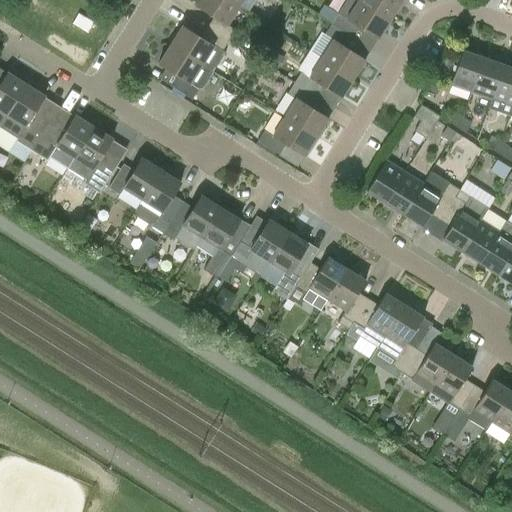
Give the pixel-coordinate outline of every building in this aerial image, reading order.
[(235,30),(226,25),(238,6),(229,0),(197,0),(195,5),(213,17),(207,27),(228,40),(235,30)] [(345,0),(331,24),(352,37),(359,27),(377,39),(389,20),(371,8),(358,0),(345,0)] [(358,0),(389,20),(401,0),(400,0),(358,0)] [(324,34),(333,39),(321,58),(352,78),(364,59),(346,47),(352,37),(331,24),(324,34)] [(201,37),(182,25),(170,44),(201,64),(213,45),(222,51),(228,40),(207,27),(201,37)] [(213,71),(201,64),(170,44),(158,62),(158,63),(176,75),(170,85),(191,99),(198,88),(203,88),(213,71)] [(266,60),(278,68),(285,57),(272,50),(266,60)] [(462,50),(450,84),(471,92),(483,57),(462,50)] [(483,57),(471,92),(492,99),(504,65),(483,57)] [(309,77),(301,72),(294,82),(315,96),(322,86),(340,97),(352,78),(321,58),(309,77)] [(511,67),(504,65),(492,99),(511,106),(511,105),(511,67)] [(0,124),(26,84),(7,72),(0,82),(0,124)] [(437,95),(444,83),(434,77),(426,88),(437,95)] [(287,93),(296,98),(284,117),(315,137),(327,118),(309,106),(315,96),(294,82),(287,93)] [(44,96),(26,84),(0,124),(0,126),(17,137),(15,140),(31,150),(53,114),(38,105),(44,96)] [(440,116),(421,104),(414,116),(421,120),(414,130),(426,138),(437,120),(439,117),(440,116)] [(453,112),(447,122),(456,127),(462,118),(453,112)] [(93,127),(74,115),(69,123),(53,114),(31,150),(47,160),(50,156),(68,167),(93,127)] [(264,130),(257,141),(278,154),(285,144),(303,156),(315,137),(284,117),(272,135),(264,130)] [(465,132),(470,123),(462,118),(456,127),(465,132)] [(456,132),(447,126),(441,136),(450,142),(456,132)] [(112,139),(93,127),(68,167),(86,178),(84,182),(100,192),(119,161),(103,152),(112,139)] [(491,136),(485,145),(494,151),(499,141),(491,136)] [(502,156),(508,147),(499,141),(494,151),(502,156)] [(108,187),(118,194),(123,187),(142,199),(161,170),(141,157),(133,170),(123,164),(108,187)] [(503,177),(510,167),(498,158),(490,168),(503,177)] [(385,160),(366,191),(385,203),(404,172),(385,160)] [(172,195),(180,182),(161,170),(142,199),(135,210),(137,217),(148,224),(155,222),(152,226),(162,233),(182,201),(172,195)] [(404,172),(385,203),(403,214),(423,184),(404,172)] [(422,226),(430,214),(440,220),(459,190),(431,172),(423,184),(403,214),(422,226)] [(449,226),(442,239),(461,251),(480,220),(481,220),(488,208),(459,190),(440,220),(449,226)] [(201,195),(192,208),(182,201),(162,233),(174,240),(175,237),(179,240),(180,243),(186,248),(190,247),(194,249),(196,245),(220,207),(201,195)] [(75,205),(67,218),(79,225),(87,212),(75,205)] [(241,239),(231,232),(239,219),(220,207),(196,245),(212,255),(204,269),(217,277),(226,263),(231,255),(235,249),(241,239)] [(250,225),(241,239),(235,249),(231,255),(261,273),(288,231),(268,219),(260,232),(250,225)] [(480,220),(461,251),(479,262),(498,231),(481,220),(480,220)] [(498,231),(479,262),(497,274),(511,250),(511,223),(506,220),(499,232),(498,231)] [(309,263),(299,256),(307,243),(288,231),(261,273),(277,283),(273,290),(286,299),(287,297),(309,263)] [(148,255),(138,249),(131,259),(141,266),(148,255)] [(511,250),(497,274),(511,283),(511,250)] [(298,304),(309,288),(327,299),(346,268),(327,256),(320,269),(310,262),(309,263),(287,297),(298,304)] [(344,310),(337,322),(348,329),(352,322),(367,299),(357,292),(365,280),(346,268),(327,299),(344,310)] [(385,293),(377,305),(367,299),(352,322),(348,329),(346,333),(357,340),(360,336),(377,347),(404,305),(385,293)] [(406,342),(423,316),(404,305),(377,347),(395,358),(390,365),(401,372),(416,348),(406,342)] [(251,332),(260,337),(266,328),(256,322),(251,332)] [(328,338),(337,344),(344,334),(335,328),(328,338)] [(434,343),(426,355),(416,348),(401,372),(430,390),(453,354),(434,343)] [(464,379),(472,366),(453,354),(430,390),(459,409),(474,385),(464,379)] [(492,379),(484,391),(474,385),(459,409),(469,415),(468,418),(487,430),(492,422),(491,422),(511,391),(492,379)] [(511,441),(511,391),(491,422),(492,422),(509,433),(506,438),(511,441)] [(384,421),(391,410),(382,405),(376,415),(384,421)]
